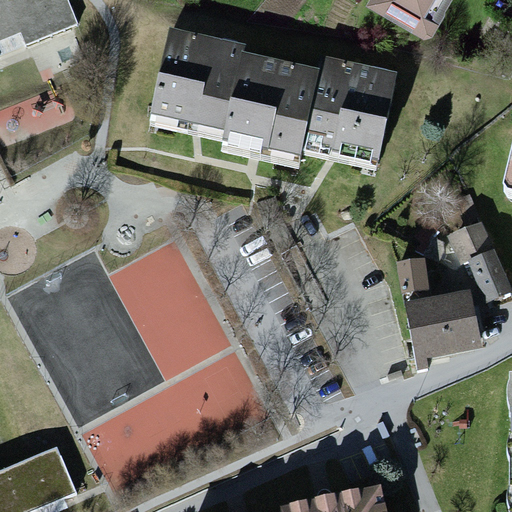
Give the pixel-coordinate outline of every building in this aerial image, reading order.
[(0,0),(0,68),(84,35),(69,0),(23,0),(11,5),(8,0),(0,0)] [(454,0),(368,0),(366,4),(431,41),(454,0)] [(222,147),(240,67),(242,57),(166,41),(146,130),(222,147)] [(302,163),(320,85),(240,67),(222,147),(218,162),(298,180),(302,163)] [(398,90),(322,73),(320,85),(302,163),(378,180),(398,90)] [(511,154),(500,207),(511,209),(511,154)] [(483,228),(450,244),(462,271),(470,267),(496,255),(483,228)] [(511,300),(511,291),(496,255),(470,267),(490,311),(511,300)] [(427,266),(399,270),(403,302),(431,299),(427,266)] [(472,299),(407,312),(420,379),(430,377),(432,367),(484,357),(472,299)] [(57,455),(0,479),(0,511),(49,511),(77,500),(57,455)] [(384,511),(380,492),(286,511),(384,511)]
